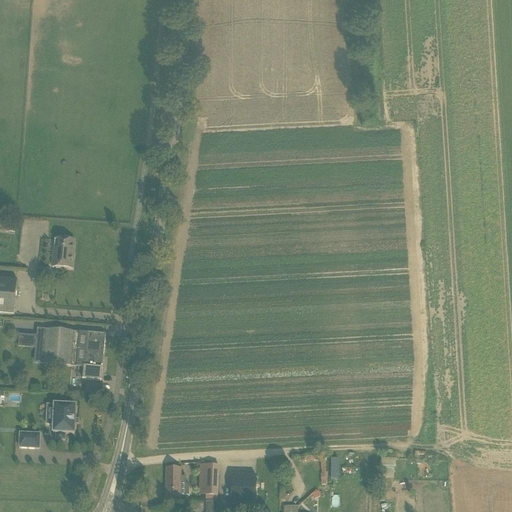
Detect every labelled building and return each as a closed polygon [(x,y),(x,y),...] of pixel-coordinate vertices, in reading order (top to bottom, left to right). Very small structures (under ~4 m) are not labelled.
[(15,233),(16,225),(7,225),(6,233),(15,233)] [(75,242),(69,241),(68,239),(63,239),(61,241),(55,240),(53,269),(72,270),(75,242)] [(0,314),(4,315),(14,316),(16,291),(1,289),(2,279),(0,279),(0,314)] [(44,365),(77,368),(80,333),(47,330),(44,365)] [(102,369),(101,369),(102,358),(101,358),(102,354),(104,354),(105,335),(88,334),(85,364),(86,364),(86,365),(86,367),(84,367),(82,380),(101,382),(102,369)] [(58,406),(57,425),(55,425),(55,424),(54,424),(53,434),(56,434),(56,440),(65,441),(65,435),(74,435),(76,407),(58,406)] [(20,434),(20,448),(40,449),(40,435),(20,434)] [(340,480),(339,459),(331,460),(332,480),(340,480)] [(218,497),(219,467),(207,466),(206,496),(218,497)] [(186,480),(181,480),(181,470),(166,470),(166,488),(168,488),(168,491),(166,491),(166,499),(182,499),(182,496),(190,496),(190,485),(186,485),(186,480)] [(254,511),(256,487),(256,477),(232,476),(231,500),(229,500),(228,511),(254,511)] [(218,511),(217,501),(206,502),(206,511),(218,511)]
